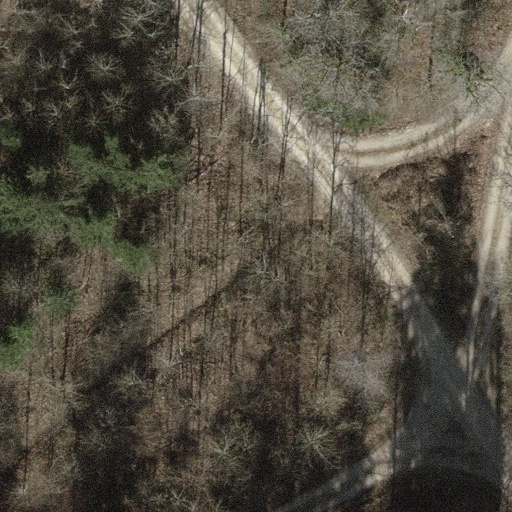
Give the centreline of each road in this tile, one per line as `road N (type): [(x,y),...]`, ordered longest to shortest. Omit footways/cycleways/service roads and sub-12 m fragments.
road 1 (track): [(511,458),(304,135),(198,0)]
road 2 (track): [(317,511),(474,400),(511,175)]
road 3 (track): [(304,135),(378,151),(453,131),(511,83)]
